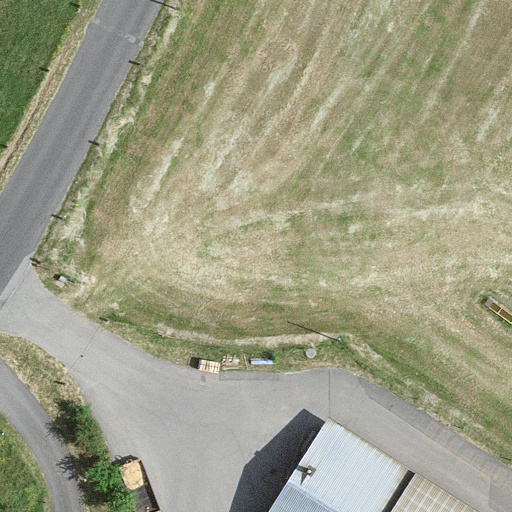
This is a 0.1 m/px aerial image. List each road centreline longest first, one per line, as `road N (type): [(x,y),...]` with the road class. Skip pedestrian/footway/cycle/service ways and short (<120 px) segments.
road 1 (tertiary): [(0,249),(134,0)]
road 2 (residential): [(0,390),(35,423),(76,511)]
